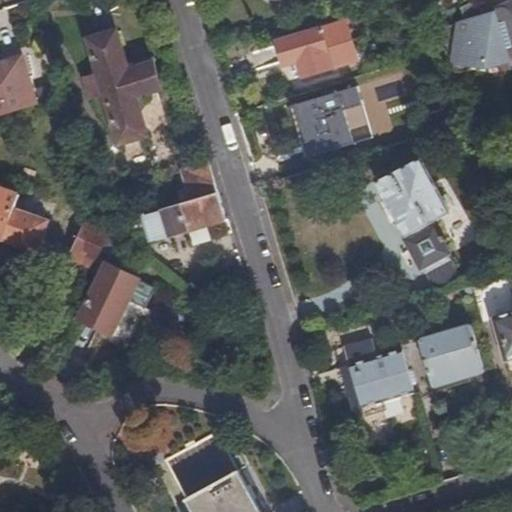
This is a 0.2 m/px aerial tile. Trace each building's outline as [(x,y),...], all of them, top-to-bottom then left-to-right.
[(311,0),(297,0),(292,2),(296,16),(315,9),(311,0)] [(511,0),(509,0),(495,7),(502,6),(507,8),(509,9),(511,19),(511,0)] [(502,6),(495,7),(483,12),(480,3),(478,2),(474,2),(462,8),(466,22),(443,29),(455,74),(506,58),(511,70),(511,69),(511,19),(509,9),(507,8),(502,6)] [(341,49),(353,46),(347,23),(277,42),(284,65),(299,61),(304,77),(346,65),(341,49)] [(422,47),(425,57),(436,54),(432,43),(422,47)] [(357,62),(353,46),(341,49),(346,65),(357,62)] [(0,63),(0,115),(36,104),(22,57),(0,63)] [(134,64),(99,76),(109,109),(145,99),(144,95),(162,89),(154,63),(136,69),(134,64)] [(312,156),(354,143),(339,93),(296,106),(312,156)] [(429,116),(433,130),(455,123),(452,109),(429,116)] [(421,159),(377,183),(388,204),(387,204),(394,216),(395,215),(405,235),(406,235),(408,239),(406,240),(421,268),(424,267),(426,271),(449,259),(447,255),(449,253),(443,241),(445,240),(443,236),(441,237),(435,225),(431,226),(429,223),(450,211),(421,159)] [(218,194),(209,162),(181,170),(190,202),(218,194)] [(0,238),(38,252),(50,221),(15,208),(20,195),(0,187),(0,238)] [(190,202),(113,225),(109,232),(121,237),(149,230),(153,241),(171,235),(171,237),(226,219),(224,215),(218,194),(190,202)] [(113,225),(97,217),(90,215),(70,261),(91,271),(103,246),(107,237),(109,232),(113,225)] [(113,335),(139,279),(107,263),(81,319),(113,335)] [(232,301),(250,297),(242,268),(219,274),(223,288),(229,287),(232,301)] [(390,312),(381,315),(384,325),(393,322),(390,312)] [(511,314),(493,320),(506,362),(511,359),(511,314)] [(435,394),(487,378),(472,327),(420,342),(435,394)] [(377,403),(416,392),(403,349),(378,357),(372,339),(337,350),(345,377),(353,375),(358,393),(351,395),(355,409),(362,415),(379,411),(377,403)] [(217,434),(166,461),(187,499),(186,499),(187,502),(188,501),(193,511),(261,511),(239,471),(238,471),(217,434)]
